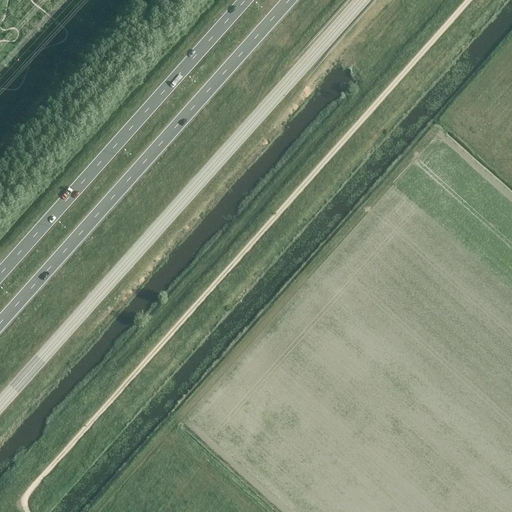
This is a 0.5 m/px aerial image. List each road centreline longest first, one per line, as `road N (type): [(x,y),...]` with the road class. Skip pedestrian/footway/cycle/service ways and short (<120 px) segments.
road 1 (trunk): [(0,323),(289,0)]
road 2 (trunk): [(246,0),(0,274)]
